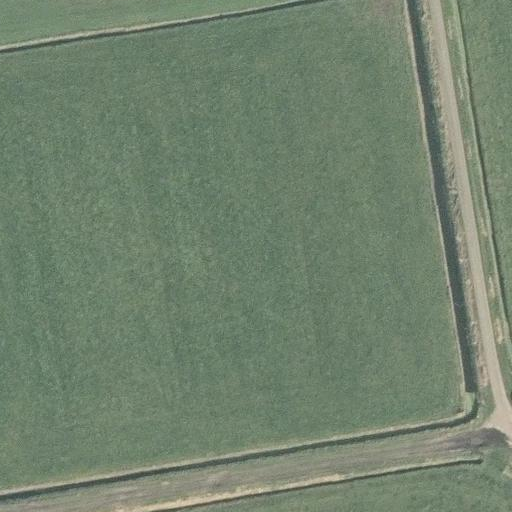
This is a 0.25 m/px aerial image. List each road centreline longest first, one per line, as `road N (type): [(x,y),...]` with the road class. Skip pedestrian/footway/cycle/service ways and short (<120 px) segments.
road 1 (track): [(38,511),(511,433)]
road 2 (unclassified): [(511,434),(493,375),(433,0)]
